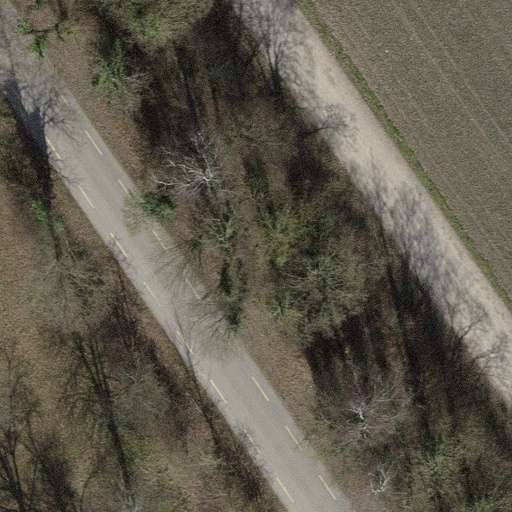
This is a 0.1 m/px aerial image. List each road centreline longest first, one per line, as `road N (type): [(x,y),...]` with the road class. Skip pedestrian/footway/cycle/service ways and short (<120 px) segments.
road 1 (unclassified): [(0,18),(329,511)]
road 2 (unclassified): [(511,356),(264,0)]
